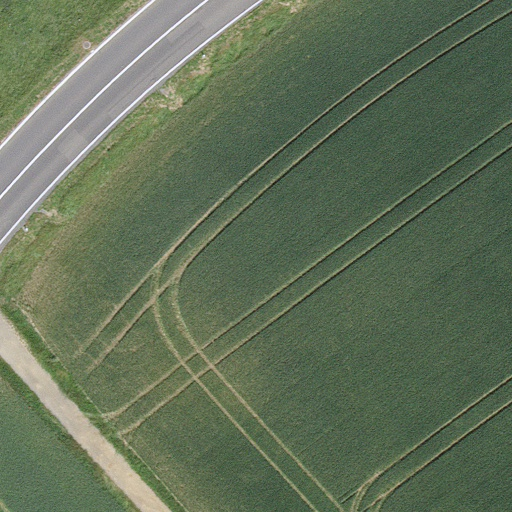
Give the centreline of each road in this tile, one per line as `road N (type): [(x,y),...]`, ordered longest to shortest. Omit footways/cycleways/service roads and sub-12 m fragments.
road 1 (primary): [(0,207),(112,87),(217,0)]
road 2 (track): [(0,332),(154,511)]
